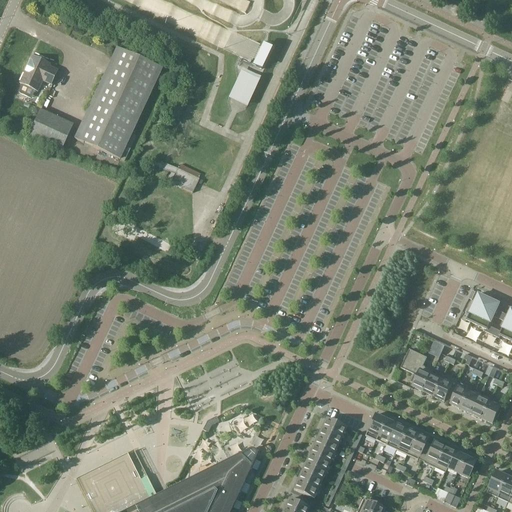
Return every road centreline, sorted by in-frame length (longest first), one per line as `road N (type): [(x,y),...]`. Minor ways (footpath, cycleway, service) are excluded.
road 1 (tertiary): [(288,111),(204,290),(177,300),(122,277),(103,279),(89,290),(50,370),(27,380),(0,371)]
road 2 (residential): [(383,235),(255,511)]
road 3 (residential): [(288,111),(408,171),(383,235)]
road 4 (tertiary): [(511,61),(379,0)]
road 5 (residential): [(511,294),(383,235)]
road 6 (tertiary): [(340,0),(288,111)]
